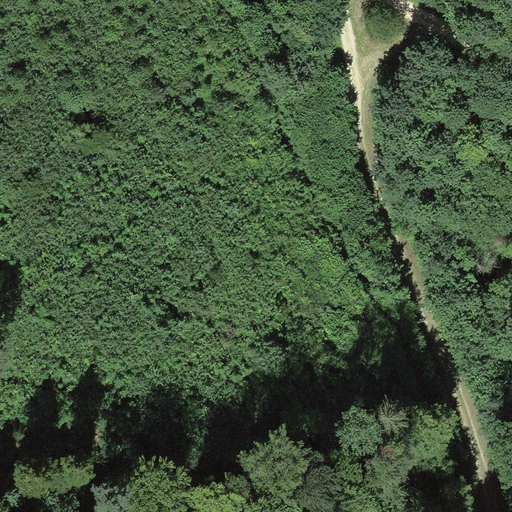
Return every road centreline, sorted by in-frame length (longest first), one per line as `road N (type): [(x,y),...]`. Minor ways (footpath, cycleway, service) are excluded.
road 1 (track): [(478,511),(429,399),(295,164),(215,0)]
road 2 (track): [(489,511),(447,371),(356,151),(335,0)]
road 3 (track): [(511,64),(386,0)]
